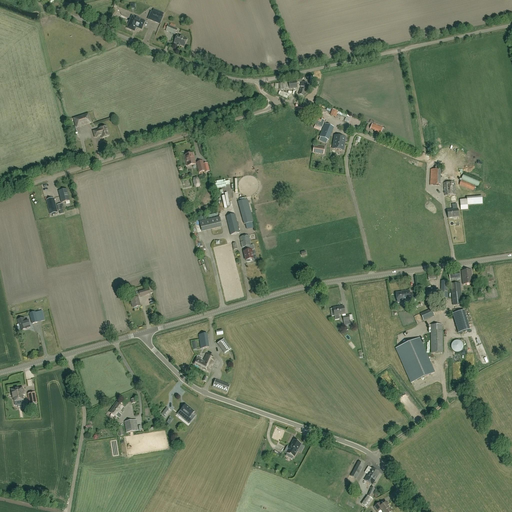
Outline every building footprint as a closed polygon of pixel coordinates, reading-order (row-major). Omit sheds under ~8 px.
[(159,15),(152,13),(151,12),(148,19),(159,24),(162,17),(159,15)] [(132,16),(127,29),(134,31),(136,27),(142,30),(145,21),(132,16)] [(165,31),(175,35),(177,29),(168,25),(165,31)] [(177,36),(174,43),(184,47),(187,40),(177,36)] [(284,89),(297,88),(296,82),(289,83),(288,82),(283,83),(283,84),(275,84),(275,89),(278,89),(278,90),(283,90),(283,84),(284,89)] [(307,90),(309,85),(302,82),(300,87),(301,87),(299,94),(303,96),(306,89),(307,90)] [(331,116),(337,118),(339,111),(333,109),(331,116)] [(74,119),(76,128),(91,123),(88,114),(74,119)] [(319,137),(328,140),(333,128),(325,124),(321,132),(319,137)] [(381,134),(383,129),(373,125),(371,130),(381,134)] [(102,138),(109,136),(106,127),(99,129),(99,130),(93,132),(95,138),(101,136),(102,138)] [(345,137),(335,136),(333,149),(344,151),(345,137)] [(323,155),(324,147),(314,146),(313,153),(323,155)] [(187,167),(196,164),(193,153),(184,156),(187,167)] [(199,173),(205,171),(203,161),(197,163),(199,173)] [(440,186),(441,170),(431,170),(430,185),(440,186)] [(480,182),(463,175),(461,180),(478,187),(480,182)] [(473,191),(475,187),(461,181),(459,185),(473,191)] [(445,196),(456,195),(455,182),(444,183),(445,196)] [(61,203),(69,201),(67,190),(59,191),(61,203)] [(46,200),(50,215),(58,213),(54,198),(46,200)] [(247,200),(245,201),(238,202),(240,207),(239,207),(244,224),(252,222),(247,200)] [(448,218),(459,217),(458,209),(457,209),(456,204),(452,205),(453,210),(447,210),(448,218)] [(226,217),(227,221),(230,235),(240,233),(235,214),(226,217)] [(222,227),(219,217),(199,222),(202,232),(222,227)] [(252,260),(253,259),(252,255),(253,255),(252,251),(253,250),(254,249),(253,246),(251,246),(250,241),(248,235),(240,237),(242,248),(245,247),(246,249),(246,251),(244,252),(246,261),(246,262),(248,263),(251,262),(252,261),(252,260)] [(463,285),(473,284),(471,270),(461,271),(463,285)] [(449,274),(449,277),(450,281),(460,280),(459,272),(449,274)] [(453,305),(462,304),(460,283),(450,284),(453,305)] [(427,303),(438,298),(433,288),(422,293),(427,303)] [(138,298),(150,294),(148,289),(138,292),(139,294),(134,295),(135,298),(131,300),(133,308),(140,306),(138,298)] [(406,302),(413,301),(412,295),(409,295),(409,291),(403,292),(404,293),(396,294),(397,302),(406,301),(406,302)] [(332,317),(345,314),(344,306),(339,307),(339,308),(333,309),(333,308),(331,309),(332,317)] [(431,309),(420,314),(423,321),(434,316),(431,309)] [(460,333),(463,332),(471,330),(464,310),(454,313),(460,333)] [(32,324),(38,322),(35,314),(35,312),(29,314),(32,324)] [(26,329),(26,328),(30,327),(28,320),(25,321),(24,318),(18,320),(21,331),(26,329)] [(431,353),(443,353),(442,325),(430,325),(431,353)] [(200,349),(209,348),(207,334),(198,335),(200,349)] [(232,349),(224,339),(218,344),(225,354),(232,349)] [(434,373),(419,339),(396,349),(411,383),(434,373)] [(452,343),(452,344),(451,344),(451,345),(451,346),(451,347),(451,348),(451,349),(452,349),(452,350),(452,351),(453,351),(454,352),(455,352),(456,353),(457,353),(458,353),(459,352),(460,352),(461,351),(462,350),(463,349),(463,348),(463,347),(463,346),(463,345),(462,344),(462,343),(461,342),(460,342),(460,341),(459,341),(458,341),(457,341),(456,341),(455,341),(454,341),(453,342),(452,343)] [(193,365),(209,373),(216,359),(207,354),(203,362),(200,361),(202,358),(198,356),(193,365)] [(215,380),(215,382),(213,387),(227,393),(230,386),(215,380)] [(24,395),(24,392),(23,392),(22,388),(11,390),(12,393),(13,393),(14,402),(23,400),(22,395),(24,395)] [(30,404),(37,403),(35,393),(28,394),(30,404)] [(121,413),(124,408),(117,402),(109,413),(117,418),(118,417),(120,419),(122,415),(118,413),(119,411),(121,413)] [(189,417),(193,411),(186,406),(182,411),(189,417)] [(166,417),(171,411),(167,408),(162,413),(166,417)] [(126,433),(138,431),(136,420),(124,422),(126,433)] [(190,420),(186,425),(190,428),(194,423),(190,420)] [(281,441),(285,431),(277,428),(273,438),(281,441)] [(286,454),(287,454),(286,456),(292,459),(293,457),(294,458),(301,444),(294,440),(286,454)] [(356,479),(364,465),(358,462),(351,476),(356,479)] [(371,467),(371,468),(364,480),(368,482),(376,470),(371,467)] [(380,473),(376,470),(368,482),(373,485),(380,473)] [(367,509),(373,500),(367,496),(361,505),(367,509)] [(383,511),(390,511),(391,511),(385,503),(381,506),(379,503),(374,507),(377,511),(378,511),(381,509),(383,511)]
